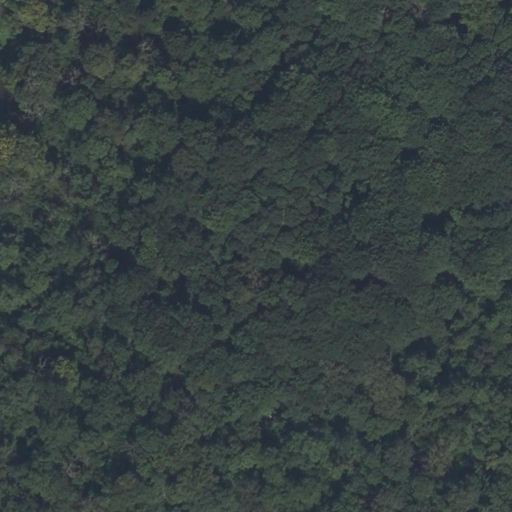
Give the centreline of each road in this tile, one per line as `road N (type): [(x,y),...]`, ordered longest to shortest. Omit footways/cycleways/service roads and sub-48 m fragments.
road 1 (track): [(204,0),(223,80),(157,220),(154,337),(244,431),(331,392),(511,267)]
road 2 (unknown): [(511,217),(378,206),(348,261),(270,348),(244,431),(174,465),(153,511)]
